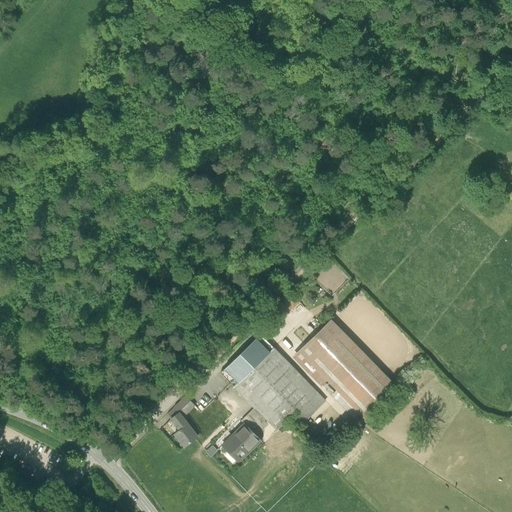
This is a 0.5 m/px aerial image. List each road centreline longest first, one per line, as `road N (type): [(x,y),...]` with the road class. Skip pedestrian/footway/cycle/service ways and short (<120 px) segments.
road 1 (track): [(235,336),(511,65)]
road 2 (tertiary): [(0,404),(77,439),(149,511)]
